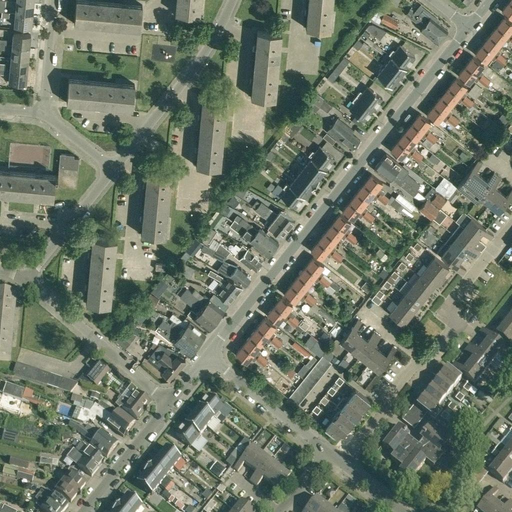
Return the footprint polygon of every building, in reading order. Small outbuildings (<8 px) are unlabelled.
[(92,0),(76,0),(74,24),(90,25),(107,27),(109,1),(92,0)] [(200,16),(201,0),(176,0),(175,14),(200,16)] [(331,30),(333,0),(308,0),(307,12),(306,28),(331,30)] [(142,4),(109,1),(107,27),(123,28),(140,30),(142,4)] [(32,16),(34,3),(16,2),(15,14),(32,16)] [(511,4),(509,2),(501,11),(511,19),(511,4)] [(377,10),(370,19),(378,23),(380,21),(395,29),(399,21),(377,10)] [(405,14),(410,18),(414,13),(409,10),(405,14)] [(420,13),(417,16),(417,17),(442,37),(447,30),(431,17),(428,20),(420,13)] [(31,28),(32,16),(15,14),(14,26),(31,28)] [(442,37),(417,17),(414,21),(422,27),(420,30),(437,44),(442,37)] [(511,22),(504,17),(497,26),(507,34),(511,38),(511,36),(511,30),(511,28),(511,22)] [(497,26),(489,35),(500,44),(504,39),(508,42),(509,40),(511,38),(507,34),(497,26)] [(255,48),(254,64),(279,66),(282,33),(257,31),(255,48)] [(13,33),(12,46),(30,47),(31,35),(13,33)] [(497,56),(499,53),(500,51),(496,48),(500,44),(489,35),(482,44),(493,53),(497,56)] [(497,56),(493,53),(482,44),(475,53),(485,62),(489,57),(493,61),(495,58),(497,56)] [(388,55),(390,56),(391,56),(406,68),(415,57),(399,45),(395,51),(392,49),(388,55)] [(28,60),(30,47),(12,46),(11,58),(28,60)] [(496,60),(499,62),(503,57),(499,53),(497,56),(495,58),(496,60)] [(465,65),(476,73),(480,76),(482,75),(483,73),(479,69),(484,64),(473,55),(465,65)] [(390,56),(384,65),(399,77),(406,68),(391,56),(390,56)] [(507,60),(503,57),(499,62),(503,65),(507,60)] [(27,72),(28,60),(11,58),(10,70),(27,72)] [(496,60),(491,66),(497,71),(503,65),(499,62),(496,60)] [(276,99),(279,66),(254,64),(253,80),(251,97),(276,99)] [(399,77),(384,65),(376,75),(391,86),(399,77)] [(480,76),(476,73),(465,65),(458,74),(468,83),(472,78),(476,82),(478,80),(480,76)] [(27,72),(10,70),(9,83),(26,84),(27,72)] [(478,80),(482,83),(486,78),(482,75),(480,76),(478,80)] [(463,98),(465,96),(467,94),(462,90),(466,85),(456,77),(448,86),(459,95),(463,98)] [(102,81),(69,78),(67,103),(83,104),(100,106),(102,81)] [(490,81),(486,78),(482,83),(486,86),(490,81)] [(135,84),(102,81),(100,106),(115,107),(133,109),(135,84)] [(473,98),(480,89),(473,83),(466,92),(473,98)] [(360,91),(355,96),(373,110),(382,98),(367,86),(362,92),(360,91)] [(463,98),(459,95),(448,86),(441,95),(451,104),(455,99),(459,103),(461,100),(463,98)] [(323,101),(324,100),(313,93),(304,105),(315,112),(319,106),(327,112),(330,108),(323,101)] [(448,108),(451,104),(441,95),(433,105),(444,113),(448,117),(450,114),(452,112),(448,108)] [(364,121),(373,110),(355,96),(351,101),(354,103),(349,109),(364,121)] [(473,102),(468,99),(465,103),(469,107),(471,105),(473,102)] [(226,121),(227,102),(202,100),(201,116),(199,133),(224,135),(226,121)] [(448,117),(444,113),(433,105),(426,114),(436,122),(440,118),(445,121),(446,119),(448,117)] [(420,113),(412,123),(423,131),(427,134),(429,132),(430,129),(427,126),(431,122),(420,113)] [(502,114),(497,120),(503,125),(508,119),(502,114)] [(459,121),(454,117),(450,122),(455,126),(457,123),(459,121)] [(347,142),(354,148),(360,140),(351,133),(353,130),(337,118),(327,131),(345,145),(347,142)] [(412,123),(405,132),(416,140),(419,136),(423,139),(425,137),(427,134),(423,131),(412,123)] [(405,132),(398,141),(408,149),(412,152),(414,150),(416,147),(412,145),(416,140),(405,132)] [(427,134),(425,137),(426,138),(429,140),(433,135),(429,132),(427,134)] [(221,168),(224,135),(199,133),(198,150),(196,166),(221,168)] [(499,139),(503,143),(507,138),(503,134),(499,139)] [(433,135),(429,140),(433,143),(435,141),(437,138),(433,135)] [(398,141),(390,150),(401,159),(404,154),(408,157),(410,155),(412,152),(408,149),(398,141)] [(310,158),(325,170),(334,158),(319,146),(314,152),(312,150),(307,156),(310,158)] [(412,152),(410,155),(414,158),(418,153),(416,151),(414,150),(412,152)] [(58,175),(56,175),(55,186),(77,188),(80,158),(74,157),(74,154),(60,153),(58,175)] [(418,153),(414,158),(419,161),(420,159),(423,156),(418,153)] [(400,166),(387,155),(386,155),(380,162),(404,181),(415,189),(419,184),(399,168),(400,166)] [(318,178),(325,170),(310,158),(303,166),(318,178)] [(475,172),(482,163),(478,160),(457,186),(467,194),(470,190),(481,176),(475,172)] [(415,189),(404,181),(380,162),(375,169),(389,180),(391,178),(413,196),(417,191),(415,189)] [(318,178),(303,166),(296,175),(311,187),(311,188),(319,178),(318,178)] [(144,202),(169,204),(172,171),(147,168),(145,185),(144,202)] [(0,194),(4,195),(21,197),(23,172),(0,169),(0,194)] [(21,197),(34,198),(37,198),(54,200),(55,186),(56,175),(23,172),(21,197)] [(481,176),(470,190),(467,194),(476,202),(479,198),(497,176),(494,173),(487,181),(481,176)] [(372,174),(364,183),(375,191),(379,194),(380,192),(383,194),(385,192),(378,187),(382,182),(372,174)] [(289,184),(304,196),(311,188),(311,187),(296,175),(289,184)] [(479,198),(489,205),(500,191),(494,187),(501,179),(497,176),(479,198)] [(289,184),(287,182),(282,188),(285,190),(280,196),(295,208),(304,196),(289,184)] [(266,188),(271,192),(276,187),(270,183),(266,188)] [(364,183),(357,192),(367,201),(371,197),(374,200),(376,198),(379,194),(375,191),(364,183)] [(239,187),(235,194),(242,198),(246,191),(239,187)] [(431,187),(425,195),(438,206),(445,198),(431,187)] [(500,191),(489,205),(498,213),(511,196),(511,188),(506,196),(500,191)] [(357,192),(349,202),(360,210),(364,213),(365,211),(367,208),(364,205),(367,201),(357,192)] [(379,194),(376,198),(381,201),(384,196),(383,194),(380,192),(379,194)] [(453,192),(447,199),(452,203),(458,196),(453,192)] [(389,199),(387,202),(407,217),(415,206),(398,193),(394,198),(391,196),(389,199)] [(230,196),(226,202),(233,206),(237,200),(230,196)] [(384,196),(381,201),(385,204),(387,202),(389,199),(384,196)] [(436,208),(425,200),(417,210),(428,218),(436,208)] [(166,237),(169,204),(144,202),(142,218),(141,235),(166,237)] [(261,202),(258,207),(288,230),(294,222),(280,210),(277,214),(261,202)] [(349,202),(342,211),(352,219),(356,215),(360,218),(361,216),(362,215),(364,213),(360,210),(349,202)] [(224,205),(219,213),(226,217),(230,209),(224,205)] [(282,238),(288,230),(258,207),(255,210),(263,217),(264,216),(268,219),(264,224),(282,238)] [(440,208),(432,218),(439,224),(447,214),(440,208)] [(207,222),(210,225),(219,213),(217,211),(207,222)] [(362,215),(361,216),(366,219),(370,214),(365,211),(364,213),(362,215)] [(340,213),(333,223),(343,231),(347,234),(349,232),(351,230),(347,227),(351,222),(340,213)] [(370,214),(366,219),(370,222),(374,217),(370,214)] [(493,235),(486,229),(471,217),(463,227),(477,238),(482,232),(490,239),(493,235)] [(238,223),(240,224),(273,249),(278,242),(260,227),(258,230),(243,219),(242,218),(238,223)] [(267,256),(273,249),(240,224),(238,223),(234,220),(229,226),(267,256)] [(333,223),(325,232),(336,240),(339,236),(343,239),(345,237),(347,234),(343,231),(333,223)] [(210,226),(201,239),(209,244),(217,230),(210,226)] [(463,227),(456,236),(478,254),(481,251),(473,244),(477,238),(463,227)] [(325,232),(318,241),(328,250),(332,253),(334,250),(336,248),(332,245),(336,240),(325,232)] [(349,232),(345,237),(349,240),(353,235),(349,232)] [(353,235),(349,240),(353,243),(357,239),(353,235)] [(456,236),(448,246),(462,257),(467,251),(475,258),(478,254),(456,236)] [(90,254),(89,271),(114,273),(117,240),(92,238),(90,254)] [(318,241),(311,250),(321,259),(325,254),(328,257),(330,255),(332,253),(328,250),(318,241)] [(412,247),(417,251),(421,246),(416,242),(412,247)] [(215,250),(226,256),(230,252),(219,243),(215,250)] [(252,267),(256,270),(262,263),(257,260),(258,258),(242,245),(233,256),(239,260),(239,259),(250,268),(252,267)] [(223,262),(226,256),(215,250),(208,246),(205,252),(223,262)] [(463,274),(466,270),(457,263),(462,257),(448,246),(440,256),(457,269),(463,274)] [(379,249),(374,254),(379,259),(384,253),(379,249)] [(185,252),(182,257),(186,260),(190,255),(185,252)] [(405,256),(409,260),(413,255),(409,252),(405,256)] [(338,253),(334,258),(339,262),(341,260),(343,257),(338,253)] [(313,256),(306,265),(317,274),(316,275),(320,278),(322,275),(324,273),(320,270),(324,265),(313,256)] [(434,256),(427,265),(441,277),(449,267),(434,256)] [(397,266),(402,270),(406,265),(401,261),(397,266)] [(225,271),(239,282),(240,281),(245,285),(250,277),(246,274),(247,272),(237,265),(235,267),(230,264),(225,271)] [(306,265),(299,275),(309,283),(312,280),(316,283),(318,280),(320,278),(316,275),(317,274),(306,265)] [(433,286),(441,277),(427,265),(419,275),(433,286)] [(382,269),(378,275),(382,277),(383,279),(387,273),(382,269)] [(223,283),(237,294),(242,288),(227,277),(225,280),(222,277),(210,270),(208,274),(219,280),(223,283)] [(111,306),(114,273),(89,271),(87,288),(86,304),(111,306)] [(390,275),(395,279),(398,274),(394,271),(390,275)] [(299,275),(291,284),(302,293),(306,296),(308,293),(309,291),(305,288),(309,283),(299,275)] [(419,275),(412,285),(426,296),(433,286),(419,275)] [(230,303),(237,294),(223,283),(219,280),(216,284),(212,289),(216,292),(230,303)] [(330,282),(328,284),(334,289),(337,291),(340,287),(331,280),(330,282)] [(365,280),(360,286),(367,292),(371,286),(365,280)] [(382,285),(387,289),(391,284),(386,280),(382,285)] [(291,284),(284,294),(294,302),(298,298),(301,301),(304,298),(306,296),(302,293),(291,284)] [(326,286),(325,288),(331,293),(334,289),(328,284),(326,286)] [(418,305),(426,296),(412,285),(404,294),(418,305)] [(375,294),(379,298),(383,294),(379,290),(375,294)] [(150,293),(144,302),(153,308),(159,299),(150,293)] [(306,296),(304,298),(308,302),(312,297),(308,293),(306,296)] [(16,296),(0,294),(0,327),(13,328),(16,296)] [(228,306),(213,294),(209,299),(205,295),(200,300),(193,294),(186,303),(194,308),(198,304),(202,308),(199,311),(214,323),(228,306)] [(375,294),(371,299),(376,303),(379,298),(375,294)] [(404,294),(397,304),(411,315),(418,305),(404,294)] [(282,296),(274,305),(285,314),(285,313),(289,317),(291,315),(293,317),(295,314),(289,309),(292,304),(282,296)] [(312,297),(308,302),(312,305),(316,300),(312,297)] [(347,303),(343,308),(349,313),(353,308),(347,303)] [(403,324),(411,315),(397,304),(389,313),(403,324)] [(274,305),(267,315),(277,323),(281,319),(285,322),(287,319),(289,317),(285,313),(285,314),(274,305)] [(132,315),(139,320),(145,311),(138,306),(132,315)] [(336,322),(334,321),(319,308),(316,311),(326,319),(325,321),(332,326),(336,322)] [(214,323),(199,311),(196,315),(191,311),(188,315),(208,331),(214,323)] [(184,328),(200,340),(205,334),(190,321),(185,318),(182,321),(172,314),(169,317),(176,323),(178,324),(179,323),(184,328)] [(511,316),(510,315),(503,324),(511,330),(511,316)] [(265,317),(258,326),(268,334),(268,335),(272,338),(274,336),(275,334),(272,330),(275,326),(265,317)] [(355,330),(362,322),(358,319),(340,341),(350,349),(361,335),(355,330)] [(158,326),(164,331),(167,328),(171,332),(177,337),(178,336),(194,349),(200,340),(184,328),(179,323),(178,324),(176,323),(172,327),(163,320),(158,326)] [(299,321),(297,324),(303,329),(307,324),(302,320),(300,322),(299,321)] [(511,341),(510,340),(511,337),(511,330),(503,324),(495,334),(511,347),(511,341)] [(342,328),(338,325),(331,334),(335,337),(342,328)] [(258,326),(250,335),(261,344),(264,340),(268,343),(270,341),(272,338),(268,335),(268,334),(258,326)] [(12,344),(13,328),(0,327),(0,360),(10,361),(12,344)] [(172,343),(188,356),(194,349),(178,336),(177,337),(171,332),(167,328),(164,331),(175,340),(172,343)] [(483,345),(497,356),(505,346),(483,328),(479,332),(488,339),(483,345)] [(324,331),(320,337),(326,343),(331,337),(324,331)] [(359,357),(377,334),(373,331),(367,340),(361,335),(350,349),(359,357)] [(124,349),(132,340),(123,332),(115,340),(124,349)] [(359,357),(369,364),(380,350),(374,345),(380,337),(377,334),(359,357)] [(250,335),(243,345),(253,353),(257,356),(259,354),(261,352),(257,348),(261,344),(250,335)] [(319,356),(325,349),(310,336),(304,344),(319,356)] [(307,358),(308,357),(310,354),(294,341),(291,345),(307,358)] [(490,365),(497,356),(483,345),(478,350),(470,344),(467,347),(490,365)] [(154,350),(160,355),(153,365),(162,373),(169,379),(185,359),(177,355),(177,353),(158,345),(154,350)] [(243,345),(235,354),(246,363),(250,358),(253,361),(255,359),(257,356),(253,353),(243,345)] [(380,350),(369,364),(379,372),(396,350),(392,346),(386,355),(380,350)] [(482,375),(490,365),(467,347),(464,351),(473,358),(468,363),(482,375)] [(257,356),(255,359),(259,362),(263,357),(259,354),(257,356)] [(323,355),(319,360),(328,367),(332,362),(323,355)] [(335,356),(331,361),(336,365),(340,360),(335,356)] [(263,357),(259,362),(263,365),(267,360),(263,357)] [(342,370),(348,363),(342,359),(337,366),(342,370)] [(324,372),(328,367),(319,360),(315,365),(324,372)] [(84,377),(96,387),(109,372),(97,362),(84,377)] [(16,363),(12,374),(18,376),(22,365),(16,363)] [(482,375),(468,363),(463,369),(455,363),(452,367),(474,385),(482,375)] [(304,364),(297,373),(301,377),(309,368),(304,364)] [(22,365),(18,376),(24,378),(28,367),(22,365)] [(315,365),(311,369),(320,377),(324,372),(315,365)] [(288,366),(283,372),(291,378),(296,372),(288,366)] [(30,380),(33,369),(28,367),(24,378),(30,380)] [(447,368),(439,377),(453,389),(461,379),(447,368)] [(39,371),(33,369),(30,380),(36,382),(39,371)] [(316,382),(320,377),(311,369),(307,374),(316,382)] [(41,384),(45,373),(39,371),(36,382),(41,384)] [(47,386),(51,375),(45,373),(41,384),(47,386)] [(307,374),(304,379),(313,387),(316,382),(307,374)] [(47,386),(53,388),(57,376),(51,375),(47,386)] [(57,376),(53,388),(59,390),(63,378),(57,376)] [(339,376),(335,381),(340,385),(344,380),(339,376)] [(446,398),(453,389),(439,377),(431,387),(446,398)] [(63,378),(59,390),(65,392),(69,380),(63,378)] [(309,391),(313,387),(304,379),(300,384),(309,391)] [(65,392),(70,393),(78,383),(69,380),(65,392)] [(6,384),(2,394),(16,399),(31,404),(32,400),(34,394),(25,391),(6,384)] [(300,384),(296,388),(305,396),(309,391),(300,384)] [(467,392),(471,388),(466,384),(462,389),(467,392)] [(132,396),(129,400),(143,412),(150,404),(135,392),(137,390),(131,385),(126,391),(132,396)] [(336,390),(331,386),(327,391),(332,395),(336,390)] [(431,387),(424,397),(438,408),(446,398),(431,387)] [(301,401),(305,396),(296,388),(292,393),(301,401)] [(362,410),(370,401),(355,389),(348,399),(362,410)] [(92,392),(90,398),(98,401),(100,395),(92,392)] [(292,393),(288,398),(298,405),(301,401),(292,393)] [(459,393),(455,398),(460,401),(463,397),(459,393)] [(214,419),(213,419),(216,421),(220,415),(218,413),(223,407),(208,395),(199,407),(214,419)] [(324,395),(320,400),(325,404),(329,399),(324,395)] [(137,420),(143,412),(129,400),(121,397),(115,405),(119,408),(120,407),(137,420)] [(354,420),(362,410),(348,399),(347,400),(343,397),(336,405),(340,408),(354,420)] [(442,411),(438,408),(424,397),(416,406),(427,415),(434,420),(442,411)] [(74,402),(73,406),(89,412),(93,405),(81,401),(80,404),(74,402)] [(110,415),(129,430),(134,423),(119,410),(116,413),(101,402),(98,406),(110,415)] [(451,403),(443,413),(448,417),(455,407),(451,403)] [(123,437),(129,430),(110,415),(98,406),(95,404),(89,412),(96,416),(107,425),(114,430),(123,437)] [(321,409),(316,405),(312,410),(317,414),(321,409)] [(415,405),(402,421),(414,430),(427,415),(416,406),(415,405)] [(192,415),(206,427),(213,419),(214,419),(199,407),(192,415)] [(333,418),(347,429),(354,420),(340,408),(333,418)] [(444,421),(448,417),(443,413),(439,417),(444,421)] [(192,415),(184,424),(199,436),(206,427),(192,415)] [(339,439),(347,429),(333,418),(325,427),(339,439)] [(500,419),(492,428),(497,432),(504,422),(500,419)] [(76,431),(80,426),(71,421),(68,426),(76,431)] [(199,436),(184,424),(175,436),(190,448),(195,442),(197,443),(202,438),(199,436)] [(76,431),(81,434),(85,429),(80,426),(76,431)] [(93,436),(112,450),(118,443),(112,439),(102,431),(99,435),(87,426),(85,429),(81,434),(87,439),(90,435),(92,436),(93,436)] [(426,461),(434,468),(443,456),(439,453),(448,442),(429,426),(419,438),(423,441),(418,447),(407,438),(409,435),(398,426),(382,446),(393,455),(390,459),(402,468),(399,471),(410,480),(426,461)] [(0,434),(0,441),(14,445),(17,433),(1,429),(0,434)] [(106,458),(112,450),(93,436),(92,436),(90,435),(87,439),(89,441),(90,440),(93,442),(91,445),(106,458)] [(497,446),(511,458),(511,443),(507,449),(500,443),(491,436),(488,440),(497,446)] [(244,464),(250,468),(261,454),(252,446),(234,469),(238,472),(244,464)] [(501,455),(496,461),(511,473),(511,470),(511,458),(497,446),(494,450),(501,455)] [(159,456),(174,468),(181,459),(166,447),(159,456)] [(89,449),(83,457),(98,469),(104,461),(89,449)] [(270,461),(261,454),(250,468),(256,473),(250,481),(253,484),(270,461)] [(152,465),(167,477),(174,468),(159,456),(152,464),(152,465)] [(28,463),(12,459),(6,457),(4,463),(10,465),(26,470),(28,463)] [(92,476),(98,469),(83,457),(77,465),(92,476)] [(58,461),(40,458),(40,464),(57,466),(58,461)] [(263,479),(269,483),(280,469),(272,463),(271,462),(270,461),(253,484),(256,487),(263,479)] [(485,462),(482,466),(489,472),(503,483),(511,473),(496,461),(491,468),(485,462)] [(216,462),(209,471),(219,479),(226,470),(216,462)] [(143,474),(144,475),(144,474),(159,486),(167,477),(152,465),(152,464),(151,464),(143,474)] [(480,465),(476,469),(486,477),(489,472),(482,466),(480,465)] [(34,474),(4,466),(2,474),(32,482),(34,474)] [(272,499),(290,477),(280,469),(269,483),(275,488),(269,496),(272,499)] [(486,477),(476,469),(472,474),(482,482),(486,477)] [(78,494),(86,484),(71,472),(63,482),(78,494)] [(144,474),(144,475),(136,483),(151,495),(159,486),(144,474)] [(478,487),(482,482),(472,474),(468,479),(478,487)] [(468,479),(465,484),(474,491),(478,487),(468,479)] [(78,494),(63,482),(56,491),(71,503),(78,494)] [(465,484),(461,489),(470,496),(474,491),(465,484)] [(226,489),(220,485),(216,490),(222,494),(226,489)] [(477,509),(477,510),(479,511),(491,511),(498,504),(492,499),(499,491),(495,488),(477,509)] [(38,495),(47,502),(59,511),(63,511),(68,507),(46,489),(43,492),(41,491),(38,495)] [(467,501),(470,496),(461,489),(457,493),(467,501)] [(184,493),(180,499),(186,503),(190,497),(184,493)] [(59,511),(47,502),(38,495),(35,499),(38,501),(35,505),(44,511),(59,511)] [(119,504),(129,511),(137,511),(142,507),(127,495),(120,504),(119,504)] [(319,511),(326,505),(316,497),(303,511),(319,511)] [(498,504),(491,511),(506,511),(511,505),(511,501),(511,500),(504,509),(498,504)] [(207,506),(212,510),(216,505),(211,501),(207,506)] [(254,511),(241,501),(233,511),(234,511),(254,511)] [(178,502),(175,506),(182,511),(185,508),(178,502)] [(129,511),(119,504),(120,504),(119,503),(112,511),(129,511)]
